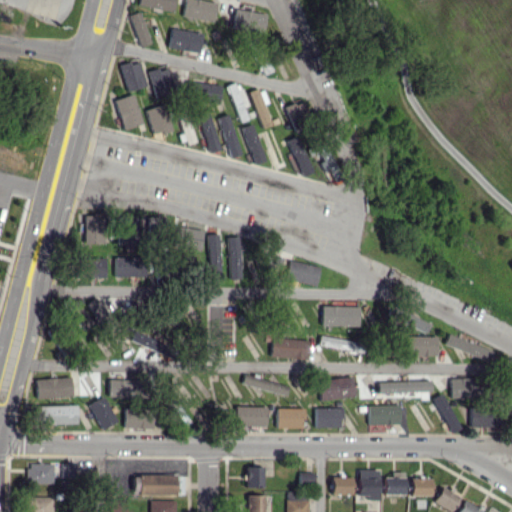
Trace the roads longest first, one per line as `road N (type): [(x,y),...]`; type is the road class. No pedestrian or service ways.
road 1 (residential): [(66,196),(128,197),(208,213),(346,261),(511,344)]
road 2 (secondary): [(0,439),(116,0)]
road 3 (residential): [(446,445),(0,439)]
road 4 (secondary): [(90,0),(0,347)]
